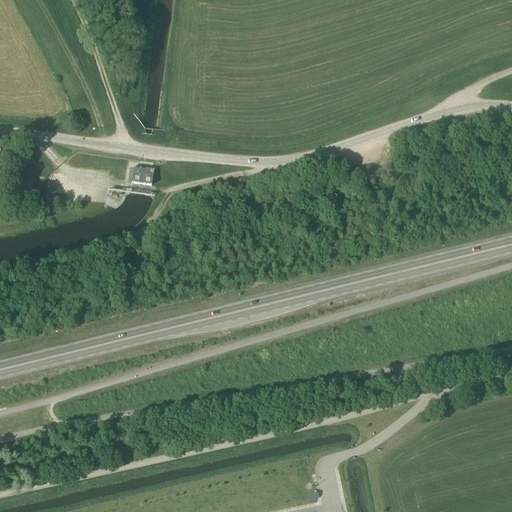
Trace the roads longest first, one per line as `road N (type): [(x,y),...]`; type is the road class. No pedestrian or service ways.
road 1 (unclassified): [(0,496),(332,421),(511,368)]
road 2 (primary): [(0,371),(511,245)]
road 3 (unclassified): [(511,106),(451,110),(267,163),(0,131)]
road 4 (unknown): [(332,511),(329,462),(437,391)]
road 5 (track): [(77,0),(126,148)]
